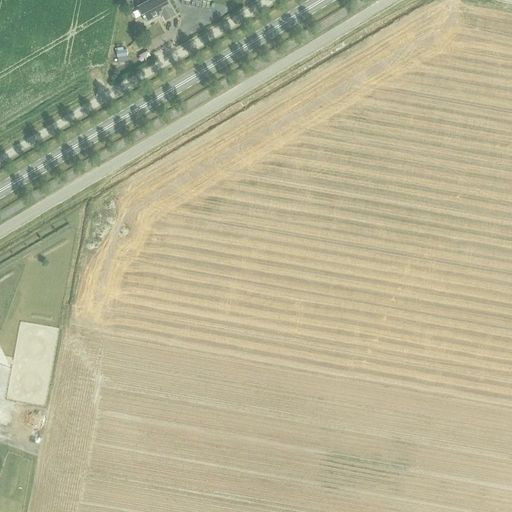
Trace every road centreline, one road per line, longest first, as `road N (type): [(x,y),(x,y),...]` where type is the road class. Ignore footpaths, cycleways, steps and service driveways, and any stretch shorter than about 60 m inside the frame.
road 1 (unclassified): [(386,0),(0,229)]
road 2 (primary): [(0,191),(322,0)]
road 3 (unclassified): [(0,156),(264,0)]
